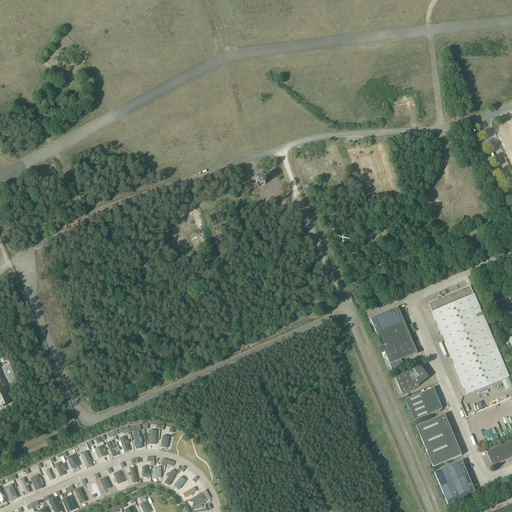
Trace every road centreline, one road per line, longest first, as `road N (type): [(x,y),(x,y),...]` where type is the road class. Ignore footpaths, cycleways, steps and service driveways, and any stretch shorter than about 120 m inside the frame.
road 1 (residential): [(511,469),(484,481),(408,299),(511,256)]
road 2 (track): [(0,243),(76,424),(0,462)]
road 3 (residential): [(4,511),(119,460),(151,454),(200,477),(216,511)]
